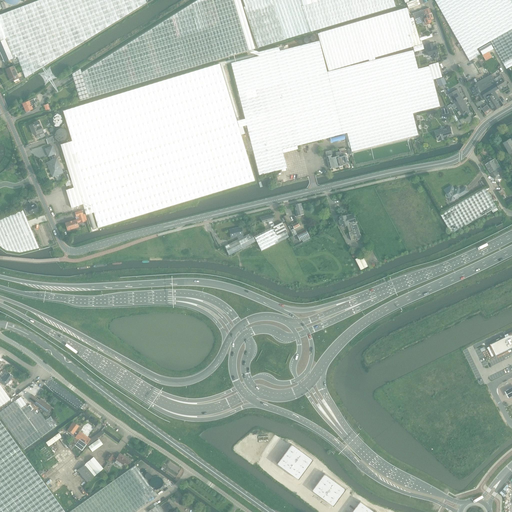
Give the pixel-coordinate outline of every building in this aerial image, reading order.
[(0,41),(5,40),(13,59),(17,57),(25,78),(99,32),(146,3),(144,0),(39,0),(0,15),(0,41)] [(80,69),(72,74),(80,101),(205,63),(246,51),(251,49),(255,48),(239,0),(197,0),(81,72),(80,69)] [(316,0),(317,2),(303,6),(301,0),(240,0),(250,25),(257,48),(272,43),(307,33),(395,7),(393,0),(316,0)] [(412,0),(406,3),(408,9),(414,7),(420,4),(424,3),(422,0),(412,0)] [(511,0),(434,0),(465,53),(466,56),(466,55),(470,61),(480,55),(477,49),(490,42),(503,64),(506,69),(511,66),(511,0)] [(371,59),(412,47),(409,38),(412,37),(411,31),(414,30),(411,21),(414,21),(413,19),(413,18),(410,18),(410,19),(407,8),(317,34),(328,71),(371,59)] [(417,12),(413,13),(414,19),(415,19),(431,13),(429,8),(422,11),(422,10),(419,11),(420,11),(417,12)] [(431,13),(415,19),(417,25),(422,23),(422,25),(431,22),(430,20),(433,19),(431,13)] [(431,34),(424,37),(419,38),(418,34),(414,21),(411,21),(414,30),(411,31),(412,37),(409,38),(412,47),(422,44),(421,41),(432,37),(431,34)] [(0,53),(4,63),(13,59),(5,40),(0,41),(0,53)] [(259,56),(231,63),(238,94),(254,157),(259,175),(272,172),(287,168),(282,150),(301,145),(316,141),(342,134),(327,72),(319,41),(280,51),(279,47),(258,52),(255,51),(251,49),(246,51),(259,56)] [(433,59),(438,58),(436,53),(438,53),(436,46),(433,47),(432,43),(426,45),(427,49),(426,49),(428,56),(432,55),(433,59)] [(490,43),(479,49),(483,55),(494,49),(490,43)] [(413,51),(327,72),(342,134),(347,133),(351,151),(384,143),(417,135),(415,126),(412,113),(427,110),(439,107),(432,80),(428,66),(418,69),(413,51)] [(483,56),(486,61),(492,57),(489,52),(483,56)] [(219,63),(62,111),(71,141),(91,206),(93,213),(98,228),(254,180),(219,63)] [(441,77),(441,74),(437,63),(428,66),(432,80),(441,77)] [(10,82),(18,79),(13,66),(5,70),(10,82)] [(498,76),(500,80),(496,83),(499,89),(507,85),(503,79),(500,74),(498,76)] [(499,90),(499,89),(496,83),(492,75),(476,84),(477,86),(482,94),(484,99),(485,99),(486,101),(491,109),(492,108),(494,111),(503,106),(500,100),(498,102),(497,101),(499,99),(495,93),(494,92),(498,89),(499,90)] [(444,77),(436,79),(439,87),(446,84),(444,77)] [(479,95),(482,100),(484,99),(482,94),(477,86),(474,87),(470,89),(474,98),(479,95)] [(451,104),(447,106),(448,108),(452,106),(454,109),(457,107),(457,108),(461,106),(460,104),(461,103),(460,101),(461,101),(463,100),(457,90),(448,95),(452,102),(453,101),(455,103),(451,105),(451,104)] [(34,105),(35,104),(33,99),(22,104),(25,112),(35,108),(34,105)] [(482,100),(484,99),(482,100),(475,104),(477,108),(484,104),(482,100)] [(459,111),(457,112),(459,116),(465,113),(467,112),(466,112),(468,111),(465,104),(463,100),(461,101),(460,101),(461,103),(460,104),(461,106),(457,108),(459,111)] [(490,110),(491,109),(486,101),(487,103),(486,104),(487,105),(486,106),(482,109),(486,114),(491,111),(490,110)] [(64,120),(64,118),(63,117),(63,116),(62,115),(61,114),(60,114),(59,113),(57,113),(56,113),(55,114),(54,114),(53,115),(52,116),(51,117),(51,118),(51,120),(51,121),(52,122),(52,123),(53,124),(54,125),(55,126),(56,126),(58,126),(60,125),(62,124),(63,123),(63,122),(64,121),(64,120)] [(38,135),(43,133),(46,132),(45,129),(42,130),(38,121),(34,123),(35,124),(29,127),(33,135),(37,133),(38,135)] [(447,137),(452,135),(450,127),(446,128),(446,129),(440,131),(439,130),(435,131),(437,141),(438,140),(438,141),(446,139),(446,138),(447,138),(447,137)] [(68,135),(68,134),(67,132),(66,131),(64,129),(63,129),(62,129),(60,129),(59,129),(58,130),(57,130),(56,131),(56,132),(55,134),(55,135),(55,136),(56,137),(56,139),(57,139),(59,141),(60,141),(61,141),(63,141),(64,141),(65,141),(66,140),(67,139),(67,138),(68,136),(68,135)] [(49,138),(46,139),(47,144),(54,142),(52,136),(49,138)] [(510,139),(503,143),(510,154),(511,152),(511,139),(510,139)] [(71,141),(60,145),(73,188),(66,190),(71,207),(83,204),(86,215),(88,214),(91,213),(93,213),(91,206),(71,141)] [(52,147),(45,149),(51,163),(48,165),(53,176),(61,172),(53,153),(54,153),(52,147)] [(329,169),(339,166),(336,157),(331,158),(330,156),(331,155),(330,151),(325,152),(329,169)] [(335,153),(336,157),(339,166),(343,165),(341,157),(342,157),(341,154),(343,153),(343,151),(335,153)] [(490,173),(493,178),(498,175),(497,172),(501,170),(500,167),(495,159),(493,160),(492,159),(491,158),(488,159),(488,161),(484,164),(490,173)] [(449,198),(451,201),(468,192),(465,187),(460,191),(458,188),(454,190),(452,186),(445,190),(447,194),(446,194),(445,196),(446,197),(447,198),(448,198),(449,198)] [(440,214),(452,234),(497,207),(485,187),(440,214)] [(296,216),(303,215),(300,203),(294,205),(296,216)] [(26,216),(38,211),(35,204),(23,209),(26,216)] [(39,248),(30,227),(27,222),(23,210),(0,219),(0,246),(5,250),(20,252),(39,248)] [(80,223),(84,222),(82,215),(83,215),(81,210),(74,212),(75,217),(78,217),(78,219),(64,223),(67,231),(78,227),(77,223),(79,223),(80,223)] [(345,215),(338,217),(339,220),(338,220),(339,224),(340,224),(341,227),(347,225),(349,232),(348,233),(351,240),(360,238),(353,213),(345,216),(345,215)] [(269,225),(270,228),(274,226),(273,224),(272,220),(274,220),(273,215),(261,218),(262,223),(267,222),(268,225),(269,225)] [(332,225),(328,227),(329,229),(337,225),(334,221),(333,221),(335,224),(332,226),(332,225)] [(274,226),(270,228),(254,237),(261,251),(289,237),(286,232),(287,232),(282,222),(274,226)] [(298,230),(301,229),(297,222),(292,225),(294,228),(294,229),(296,233),(299,232),(298,230)] [(231,238),(242,235),(241,227),(229,230),(231,238)] [(306,230),(297,235),(300,241),(302,240),(303,242),(310,238),(306,230)] [(230,243),(225,246),(229,253),(255,241),(251,233),(230,243)] [(355,258),(360,269),(368,265),(362,254),(355,258)] [(491,346),(487,347),(489,352),(492,357),(495,355),(496,357),(511,348),(511,333),(509,335),(508,334),(497,339),(498,341),(490,344),(491,346)] [(0,379),(0,378),(0,382),(5,386),(7,383),(7,384),(8,384),(8,383),(10,385),(12,381),(10,380),(13,376),(8,372),(4,377),(2,375),(0,377),(0,378),(0,379)] [(53,389),(54,388),(51,386),(53,384),(53,385),(56,381),(50,378),(46,385),(53,389)] [(0,385),(0,407),(5,403),(9,400),(10,399),(0,385)] [(31,394),(27,400),(47,414),(51,408),(44,403),(44,402),(40,399),(40,400),(34,396),(33,395),(32,395),(31,394)] [(20,397),(0,411),(0,418),(23,450),(57,425),(50,416),(45,420),(40,412),(37,414),(30,405),(27,406),(20,397)] [(76,398),(73,405),(78,407),(81,401),(76,398)] [(0,511),(63,511),(64,511),(23,453),(0,421),(0,511)] [(73,422),(67,430),(75,436),(68,445),(71,450),(75,445),(82,450),(85,445),(86,445),(87,446),(103,434),(102,433),(102,432),(101,431),(100,432),(98,433),(90,439),(80,432),(82,429),(73,422)] [(431,424),(421,434),(456,471),(493,440),(484,429),(458,451),(431,424)] [(58,433),(45,443),(48,447),(61,437),(58,433)] [(61,438),(59,439),(66,449),(68,447),(61,438)] [(98,439),(88,447),(92,452),(102,444),(98,439)] [(291,444),(287,449),(298,457),(301,452),(291,444)] [(45,446),(40,450),(48,459),(52,456),(45,446)] [(287,449),(283,454),(294,462),(298,457),(287,449)] [(301,452),(298,457),(309,465),(312,460),(301,452)] [(109,453),(105,459),(110,462),(112,460),(118,465),(122,468),(125,463),(128,464),(130,460),(124,456),(123,458),(118,455),(116,458),(114,456),(109,453)] [(283,454),(280,458),(291,466),(294,462),(283,454)] [(93,457),(78,470),(87,482),(103,469),(93,457)] [(298,457),(294,462),(305,470),(309,465),(298,457)] [(280,458),(276,463),(287,471),(291,466),(280,458)] [(294,462),(291,466),(301,474),(305,470),(294,462)] [(135,511),(152,500),(143,488),(148,484),(135,465),(93,495),(93,496),(70,511),(135,511)] [(291,466),(287,471),(298,479),(301,474),(291,466)] [(325,473),(320,480),(330,488),(336,481),(325,473)] [(43,477),(48,482),(51,479),(47,474),(43,477)] [(163,488),(162,476),(152,477),(152,486),(154,486),(154,488),(163,488)] [(320,480),(316,485),(327,493),(330,488),(320,480)] [(336,481),(330,488),(341,496),(346,489),(336,481)] [(148,484),(143,488),(152,500),(157,497),(148,484)] [(316,485),(312,490),(323,498),(327,493),(316,485)] [(330,488),(327,493),(338,501),(341,496),(330,488)] [(327,493),(323,498),(334,506),(338,501),(327,493)] [(360,501),(356,507),(363,511),(371,511),(373,510),(360,501)] [(169,503),(163,507),(166,511),(167,511),(168,511),(177,511),(176,509),(173,511),(172,510),(173,509),(169,503)]
